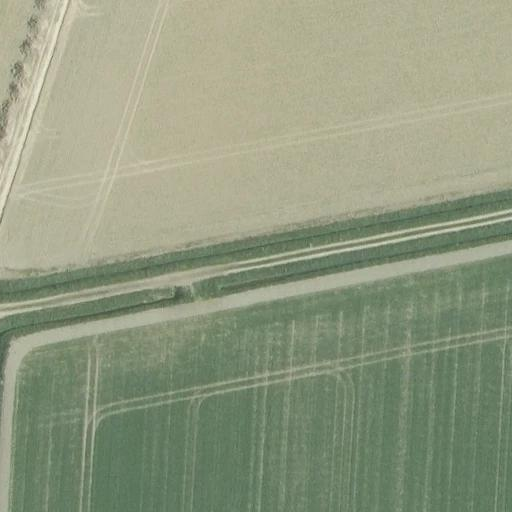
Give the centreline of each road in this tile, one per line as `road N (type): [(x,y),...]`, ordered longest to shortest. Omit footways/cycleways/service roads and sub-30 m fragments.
road 1 (track): [(0,313),(511,215)]
road 2 (track): [(0,200),(63,0)]
